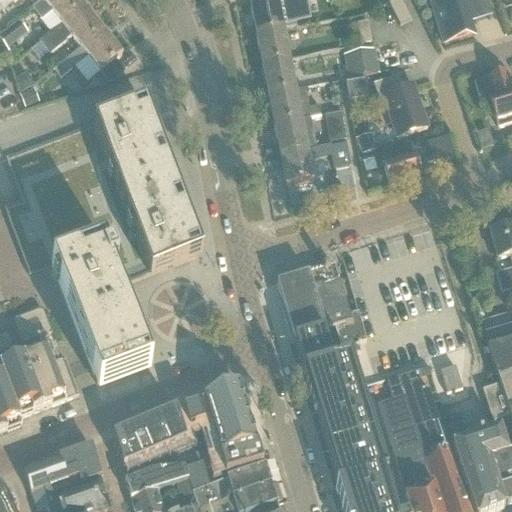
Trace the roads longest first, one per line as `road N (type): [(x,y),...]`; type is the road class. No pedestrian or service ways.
road 1 (residential): [(0,456),(263,346)]
road 2 (tertiary): [(237,252),(200,73),(172,0)]
road 3 (residential): [(237,252),(477,186)]
road 4 (residential): [(477,186),(440,87),(445,70),(511,49)]
road 5 (tertiary): [(316,511),(263,346)]
road 6 (unknown): [(14,298),(60,311),(99,414)]
